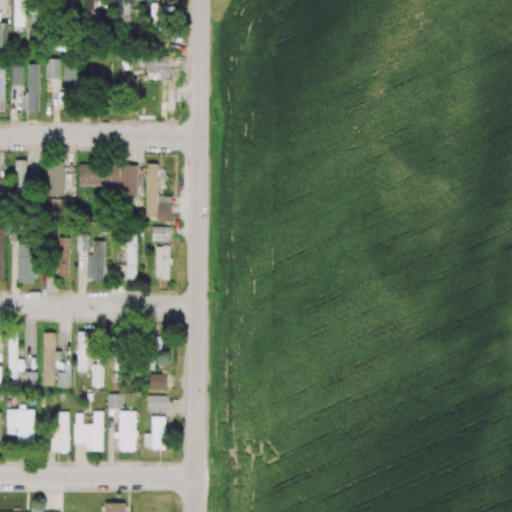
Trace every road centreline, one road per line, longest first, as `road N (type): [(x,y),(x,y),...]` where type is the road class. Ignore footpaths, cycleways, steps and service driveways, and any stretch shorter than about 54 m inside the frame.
road 1 (residential): [(195,511),(201,0)]
road 2 (residential): [(200,139),(0,137)]
road 3 (residential): [(198,307),(0,306)]
road 4 (residential): [(196,478),(0,478)]
